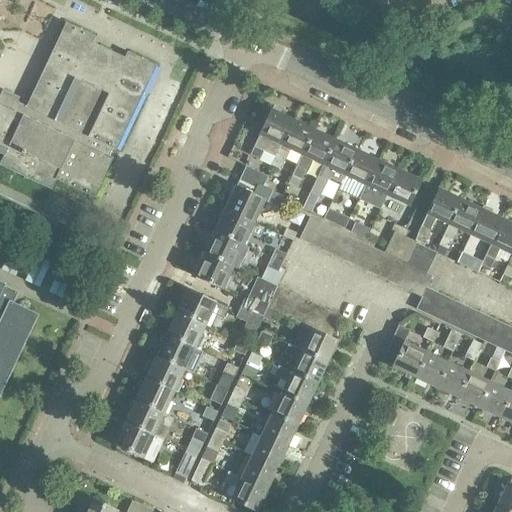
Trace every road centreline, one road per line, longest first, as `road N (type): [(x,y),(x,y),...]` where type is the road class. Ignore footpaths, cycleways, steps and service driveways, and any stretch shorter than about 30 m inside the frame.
road 1 (residential): [(56,442),(244,37)]
road 2 (unclassified): [(511,162),(244,37)]
road 3 (residential): [(298,511),(390,315)]
road 4 (residential): [(56,442),(204,511)]
